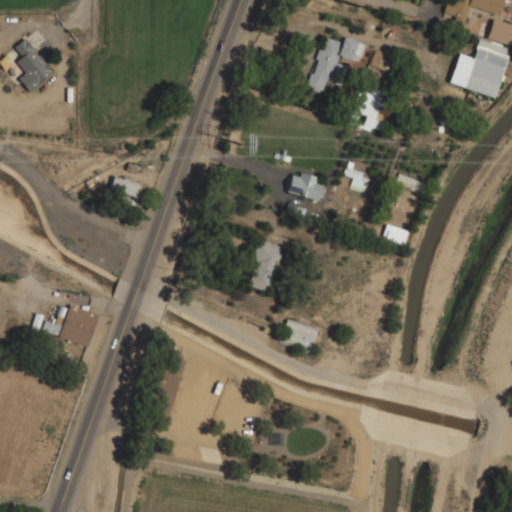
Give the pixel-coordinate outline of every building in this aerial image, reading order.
[(486,37),(511,46),(511,43),(511,24),(492,18),(486,37)] [(306,87),(321,93),(325,80),(336,84),(339,75),(333,73),(336,66),(335,66),(338,55),(356,62),(363,43),(342,36),(339,41),(324,36),(306,87)] [(24,72),(18,78),(28,92),(52,74),(25,38),(13,46),(20,56),(15,60),(24,72)] [(494,97),(509,48),(478,39),(472,57),(457,53),(448,83),(494,97)] [(350,109),(365,114),(361,126),(377,131),(380,121),(375,119),(384,90),(358,82),(350,109)] [(321,184),(313,182),(314,178),(291,171),(286,191),(317,200),(321,184)] [(394,182),(420,192),(424,181),(398,171),(394,182)] [(139,182),(112,177),(109,190),(136,196),(139,182)] [(401,246),(407,231),(386,223),(380,238),(401,246)] [(244,284),(266,292),(282,247),(260,239),(244,284)] [(288,320),(318,330),(310,353),(280,343),(288,320)]
